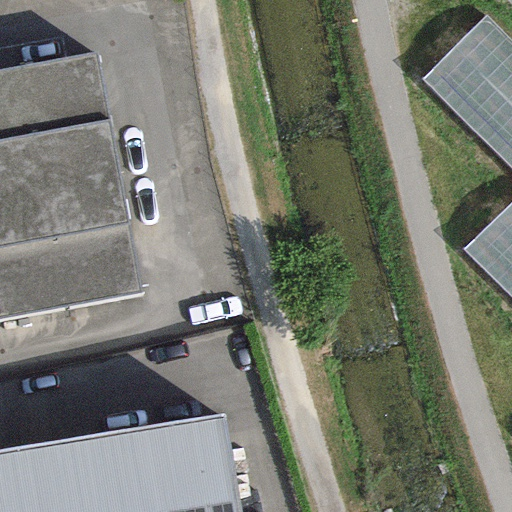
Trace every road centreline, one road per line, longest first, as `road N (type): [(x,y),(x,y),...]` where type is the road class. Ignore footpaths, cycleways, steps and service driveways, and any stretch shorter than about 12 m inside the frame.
road 1 (unclassified): [(205,0),(226,147),(332,511)]
road 2 (unknown): [(0,400),(203,363)]
